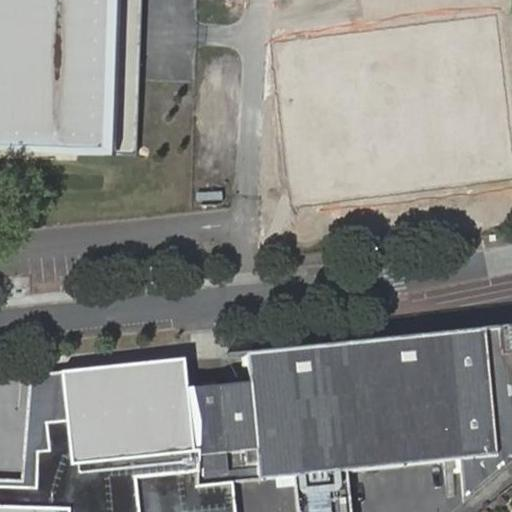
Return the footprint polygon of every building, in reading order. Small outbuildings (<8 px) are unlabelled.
[(140,0),(0,0),(0,153),(136,158),(140,0)] [(331,0),(331,9),(359,11),(360,0),(331,0)] [(397,128),(448,129),(449,83),(430,82),(431,66),(398,65),(397,128)] [(330,90),(330,109),(349,109),(349,90),(330,90)] [(234,386),(187,391),(194,487),(233,484),(294,478),(297,511),(350,511),(347,475),(459,463),(464,501),(511,459),(511,357),(504,359),(501,334),(245,357),(247,373),(233,374),(234,386)] [(187,391),(183,363),(61,374),(66,422),(44,424),(47,453),(37,454),(36,489),(0,487),(0,511),(235,511),(233,484),(194,487),(187,391)] [(66,422),(61,374),(29,377),(20,482),(0,481),(0,487),(36,489),(37,454),(47,453),(44,424),(66,422)]
